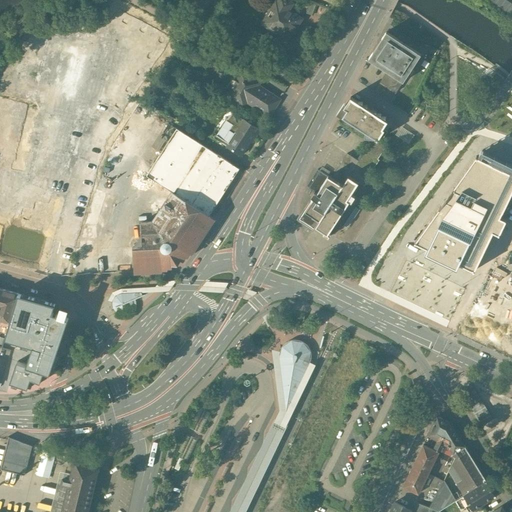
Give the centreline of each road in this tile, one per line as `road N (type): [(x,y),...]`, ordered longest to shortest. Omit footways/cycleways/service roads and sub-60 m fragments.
road 1 (secondary): [(320,81),(197,267)]
road 2 (secondary): [(287,189),(384,0)]
road 3 (secondary): [(320,81),(250,216),(242,258)]
road 4 (residential): [(439,390),(379,511)]
road 5 (secondary): [(0,424),(52,434),(131,420)]
road 6 (tertiary): [(344,302),(302,264),(287,189)]
road 7 (secondary): [(168,399),(257,301)]
road 8 (residential): [(511,501),(439,390)]
road 9 (secondary): [(0,421),(69,421),(125,406)]
road 10 (secondary): [(176,370),(216,322),(246,267)]
